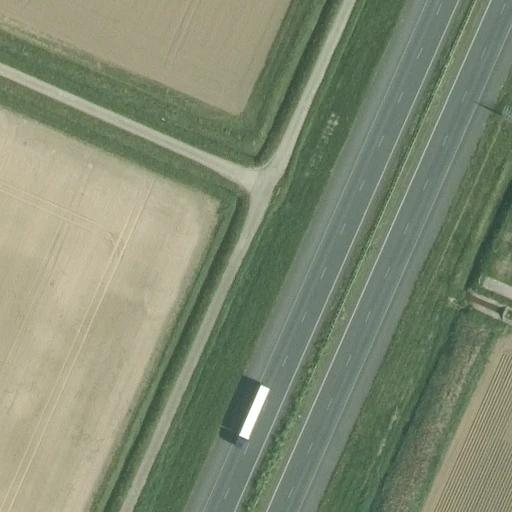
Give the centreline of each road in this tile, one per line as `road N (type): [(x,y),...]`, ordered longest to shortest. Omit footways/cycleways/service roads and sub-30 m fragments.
road 1 (motorway): [(444,0),(219,511)]
road 2 (motorway): [(282,511),(507,0)]
road 3 (unclassified): [(267,187),(124,511)]
road 4 (unclassified): [(267,187),(0,70)]
road 5 (unclassified): [(349,0),(267,187)]
